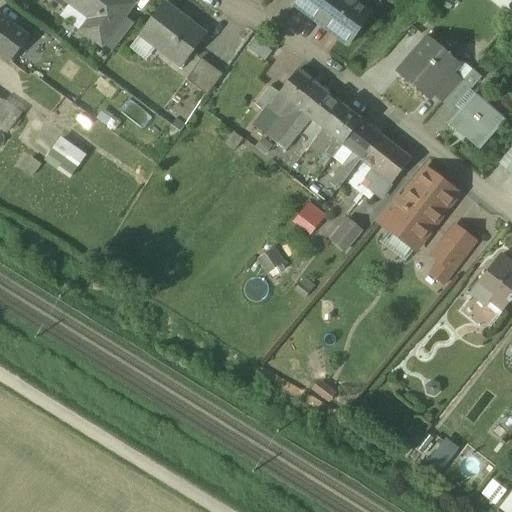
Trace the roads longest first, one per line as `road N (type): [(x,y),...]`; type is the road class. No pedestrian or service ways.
road 1 (unclassified): [(511,218),(273,25),(224,0)]
road 2 (unclassified): [(224,511),(0,372)]
